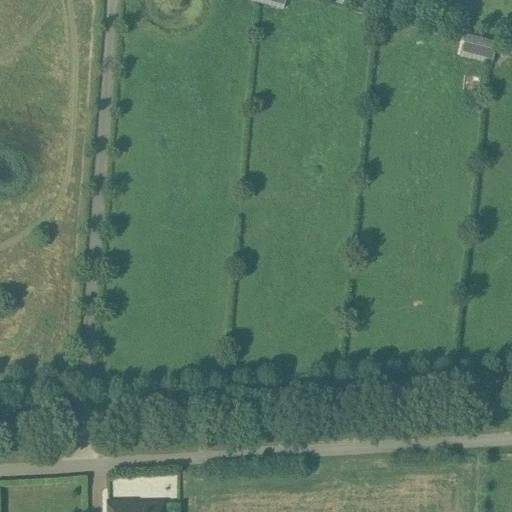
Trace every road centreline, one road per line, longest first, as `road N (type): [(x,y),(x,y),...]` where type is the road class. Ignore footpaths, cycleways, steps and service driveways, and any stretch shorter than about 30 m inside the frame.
road 1 (unclassified): [(0,461),(511,433)]
road 2 (unknown): [(81,456),(113,0)]
